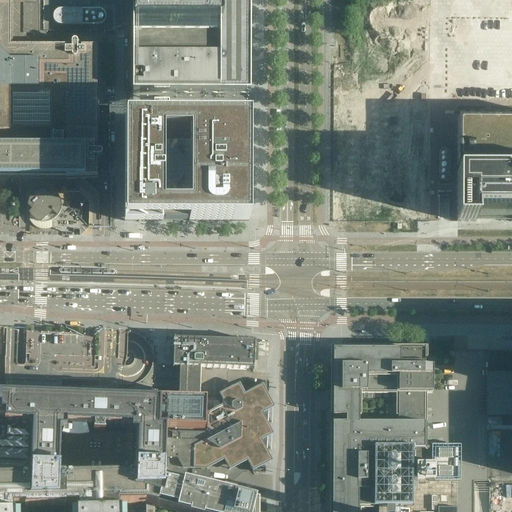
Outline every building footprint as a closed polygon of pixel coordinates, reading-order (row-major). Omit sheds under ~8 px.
[(0,0),(0,177),(96,178),(96,162),(93,162),(93,159),(98,159),(100,158),(101,157),(101,155),(100,153),(99,153),(93,153),(93,150),(96,150),(96,62),(96,47),(80,47),(80,51),(77,51),(77,45),(76,43),(75,42),(73,42),(71,43),(71,45),(71,51),(68,51),(68,47),(39,47),(38,0),(0,0)] [(248,0),(127,0),(128,92),(248,92),(248,0)] [(86,8),(56,7),(55,23),(86,24),(86,8)] [(168,100),(153,100),(153,112),(168,113),(168,106),(168,100)] [(511,119),(454,119),(454,220),(511,219),(511,119)] [(248,122),(128,121),(127,221),(248,221),(248,122)] [(333,147),(333,199),(358,199),(358,222),(421,222),(421,199),(430,199),(430,147),(421,147),(421,140),(368,140),(368,147),(333,147)] [(61,209),(61,208),(61,207),(61,205),(61,204),(61,202),(60,200),(59,198),(58,196),(57,195),(56,194),(55,193),(54,192),(52,191),(50,190),(48,190),(47,189),(46,189),(43,189),(42,189),(41,190),(39,190),(37,191),(35,192),(34,193),(33,194),(32,194),(31,196),(29,195),(29,199),(28,201),(28,202),(28,204),(27,205),(27,207),(28,207),(28,208),(28,209),(28,210),(28,212),(29,213),(29,214),(29,220),(30,222),(31,223),(32,224),(34,226),(35,227),(37,228),(39,229),(41,229),(43,230),(45,230),(47,230),(48,229),(50,229),(51,228),(52,228),(52,221),(54,220),(56,219),(56,218),(57,217),(58,215),(59,213),(60,213),(60,212),(61,209)] [(440,240),(479,240),(479,235),(485,235),(485,240),(496,240),(496,232),(440,231),(440,240)] [(119,511),(120,511),(117,511),(117,504),(145,504),(153,505),(180,511),(251,511),(255,498),(194,484),(165,477),(165,462),(164,462),(165,439),(165,428),(204,429),(204,427),(202,427),(203,403),(205,403),(205,401),(199,401),(200,368),(253,370),(253,371),(255,341),(254,341),(254,342),(174,339),(174,338),(173,368),(173,367),(180,367),(179,400),(52,396),(52,395),(52,394),(51,393),(51,392),(50,392),(49,391),(48,391),(47,391),(46,391),(45,391),(44,391),(44,392),(43,393),(42,394),(42,395),(5,394),(5,399),(4,399),(3,398),(2,398),(1,398),(0,398),(0,511),(119,511)] [(393,511),(394,507),(411,507),(411,480),(458,480),(458,448),(429,448),(429,452),(427,452),(425,452),(424,452),(424,450),(424,424),(424,415),(424,399),(424,392),(432,392),(432,366),(430,366),(428,366),(424,366),(424,363),(424,350),(420,350),(341,350),(333,350),(333,374),(333,376),(333,381),(333,391),(333,409),(333,416),(346,417),(346,423),(341,423),(333,423),(332,511),(393,511)] [(273,434),(267,423),(262,413),(274,407),(262,384),(250,391),(244,394),(239,384),(218,395),(214,398),(213,397),(207,400),(206,431),(206,432),(205,433),(204,433),(172,432),(172,439),(165,439),(164,462),(165,462),(165,477),(194,484),(195,469),(206,469),(223,460),(229,471),(247,461),(252,471),(272,461),(261,440),(273,434)] [(511,387),(488,387),(488,417),(511,416),(511,387)]
